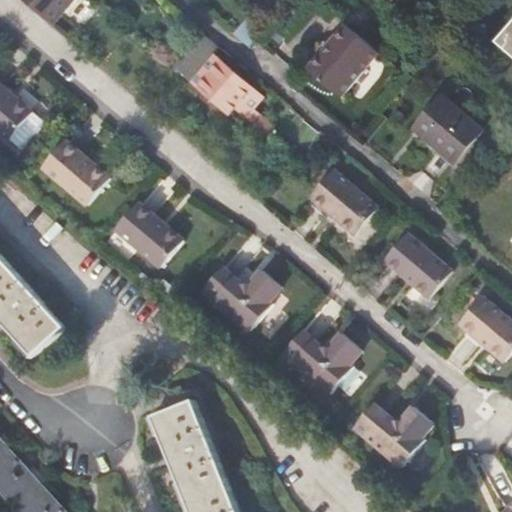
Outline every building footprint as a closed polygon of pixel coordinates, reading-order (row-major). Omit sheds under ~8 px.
[(25,0),(54,25),(75,0),(25,0)] [(341,96),(379,51),(345,23),(309,70),(341,96)] [(511,50),(511,31),(503,42),(511,50)] [(191,82),(214,54),(221,47),(206,34),(176,70),(191,82)] [(229,115),(236,107),(255,122),(261,115),(253,110),(264,96),(243,78),(245,76),(235,69),(234,70),(214,54),(191,82),(229,115)] [(35,112),(0,81),(0,128),(12,139),(35,112)] [(484,129),(443,96),(415,129),(456,162),(484,129)] [(261,115),(255,122),(248,131),(262,143),(276,126),(261,115)] [(114,179),(69,141),(47,168),(91,206),(114,179)] [(380,208),(336,170),(313,198),(357,236),(380,208)] [(186,242),(141,204),(118,231),(162,269),(186,242)] [(453,271),(410,234),(387,262),(430,299),(453,271)] [(0,318),(35,358),(67,330),(0,255),(0,318)] [(242,282),(223,266),(204,289),(252,329),(274,303),(270,299),(282,286),(263,270),(252,282),(242,282)] [(511,355),(511,320),(485,297),(462,325),(506,363),(511,355)] [(322,347),(303,330),(284,353),(330,393),(353,366),(350,364),(361,350),(342,333),(331,347),(322,347)] [(240,511),(194,403),(154,419),(193,511),(240,511)] [(394,420),(376,404),(356,427),(402,466),(425,439),(422,436),(433,422),(414,407),(403,420),(394,420)] [(65,511),(0,438),(0,484),(25,511),(65,511)]
